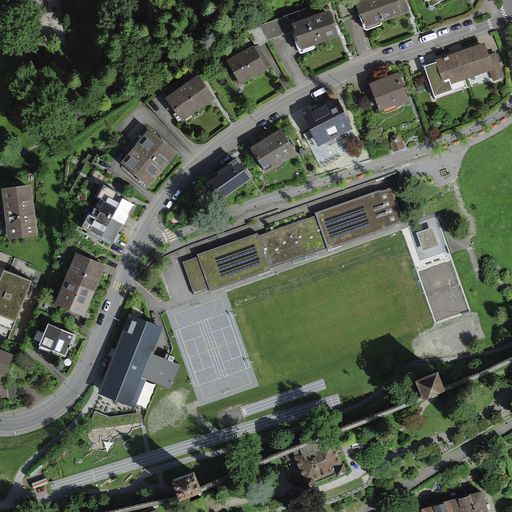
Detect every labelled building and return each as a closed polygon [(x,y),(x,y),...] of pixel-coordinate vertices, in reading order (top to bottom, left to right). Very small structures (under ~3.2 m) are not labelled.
[(366,0),(356,4),(365,28),(409,12),(404,0),(366,0)] [(329,13),(291,27),(300,52),(338,38),(329,13)] [(437,61),(445,86),(492,70),(494,79),(504,76),(497,53),(489,56),(485,45),(437,61)] [(252,48),(225,63),(239,87),(266,72),(252,48)] [(409,102),(398,74),(369,85),(380,113),(409,102)] [(169,97),(163,100),(178,123),(211,101),(196,78),(178,90),(174,85),(165,90),(169,97)] [(349,126),(336,102),(305,118),(318,142),(349,126)] [(121,162),(149,186),(176,154),(148,130),(121,162)] [(295,155),(281,132),(250,151),(263,174),(295,155)] [(392,142),(390,143),(393,152),(405,148),(401,139),(400,140),(398,135),(390,137),(392,142)] [(229,169),(207,184),(220,203),(251,181),(236,160),(227,166),(229,169)] [(105,201),(99,213),(110,219),(124,226),(135,205),(119,197),(120,195),(104,187),(98,198),(105,201)] [(405,223),(392,188),(315,215),(316,217),(258,238),(258,236),(196,258),(209,294),(270,272),(269,270),(328,249),(328,251),(405,223)] [(37,237),(30,190),(0,195),(8,241),(37,237)] [(95,221),(86,217),(79,230),(99,240),(110,219),(99,213),(95,221)] [(124,226),(110,219),(99,240),(114,247),(124,226)] [(433,227),(416,233),(423,252),(439,246),(433,227)] [(83,317),(104,264),(75,253),(55,306),(83,317)] [(0,326),(12,331),(32,282),(0,268),(0,326)] [(163,328),(129,315),(98,396),(134,410),(146,380),(170,389),(180,365),(153,354),(163,328)] [(48,324),(39,345),(66,356),(75,335),(48,324)] [(0,375),(5,377),(11,356),(0,352),(0,375)] [(419,406),(432,401),(438,399),(443,397),(435,378),(412,388),(419,406)] [(301,461),(289,465),(297,488),(300,487),(303,496),(313,493),(311,487),(332,480),(333,483),(344,479),(334,449),(317,455),(314,449),(298,454),(301,461)] [(199,494),(192,477),(169,486),(171,491),(175,503),(187,498),(199,494)] [(487,511),(482,494),(450,503),(452,511),(487,511)] [(452,511),(450,503),(420,511),(452,511)]
